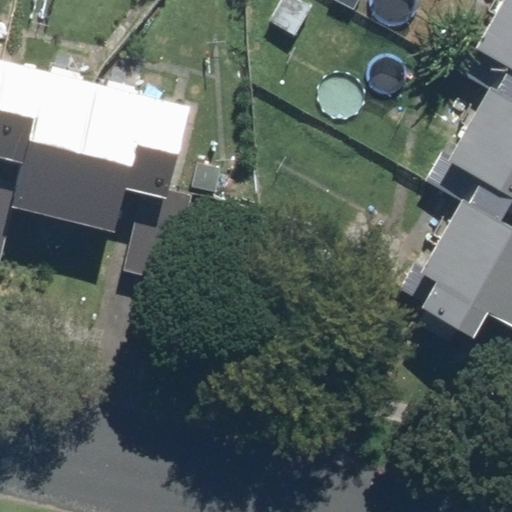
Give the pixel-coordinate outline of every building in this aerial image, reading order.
[(313,3),(308,0),(269,0),(256,22),(289,42),(313,3)] [(511,0),(478,0),(439,79),(465,92),(503,111),(511,92),(511,0)] [(0,159),(13,163),(8,181),(0,178),(0,266),(1,267),(16,210),(102,231),(113,188),(156,198),(178,110),(0,65),(0,159)] [(422,178),(442,187),(431,207),(437,210),(474,229),(484,208),(511,222),(511,115),(503,111),(465,92),(422,178)] [(389,306),(453,337),(466,311),(510,334),(511,329),(511,247),(474,229),(437,210),(389,306)]
